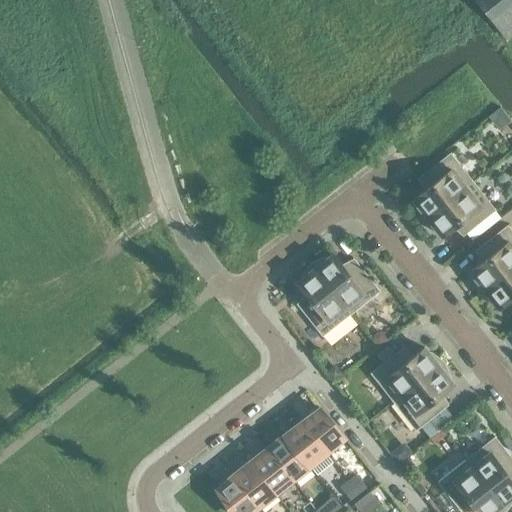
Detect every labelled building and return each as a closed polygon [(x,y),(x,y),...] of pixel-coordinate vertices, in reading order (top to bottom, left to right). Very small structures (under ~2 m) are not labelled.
[(233,0),(253,22),(269,8),(276,16),(294,0),(233,0)] [(335,0),(346,13),(361,0),(335,0)] [(511,0),(475,0),(495,25),(511,11),(511,0)] [(423,221),(472,181),(451,154),(453,152),(452,151),(416,180),(417,181),(422,177),(429,186),(413,199),(418,205),(416,206),(423,221)] [(465,231),(461,234),(460,236),(461,237),(497,208),(496,207),(494,208),(472,181),(423,221),(435,230),(437,229),(442,235),(458,222),(465,231)] [(473,279),(480,293),(511,267),(511,231),(508,226),(510,224),(509,223),(473,252),(474,253),(479,249),(486,258),(470,271),(475,277),(473,279)] [(351,313),(378,291),(380,294),(381,293),(352,256),(351,257),(355,263),(346,270),(333,253),(327,258),(325,257),(311,263),(351,313)] [(301,306),(298,302),(296,300),(295,301),(324,337),(325,337),(323,334),(351,313),(311,263),(302,276),(303,277),(296,282),(310,299),(301,306)] [(511,297),(511,267),(480,293),(492,302),(494,301),(499,308),(511,297)] [(388,344),(374,356),(381,365),(396,353),(388,344)] [(424,347),(413,355),(407,360),(401,351),(406,347),(405,346),(396,353),(381,365),(369,375),(369,376),(372,374),(393,401),(443,362),(431,352),(429,353),(424,347)] [(443,362),(393,401),(415,428),(413,430),(413,431),(450,402),(449,401),(444,406),(437,397),(453,384),(448,377),(449,376),(443,362)] [(334,364),(325,372),(333,382),(343,374),(334,364)] [(301,419),(326,450),(344,436),(319,405),(301,419)] [(301,419),(284,433),(309,464),(326,450),(301,419)] [(267,446),(292,477),(309,464),(284,433),(267,446)] [(493,438),(466,459),(506,509),(511,500),(511,479),(507,473),(511,469),(511,458),(493,435),(492,435),(493,438)] [(404,442),(389,454),(397,464),(398,464),(408,456),(413,453),(404,442)] [(267,446),(250,459),(275,491),(292,477),(267,446)] [(408,456),(398,464),(414,485),(419,481),(421,479),(413,469),(416,466),(408,456)] [(234,473),(258,504),(275,491),(250,459),(234,473)] [(498,511),(506,509),(466,459),(439,481),(437,478),(436,479),(462,511),(463,511),(462,509),(471,502),(478,511),(498,511)] [(348,479),(358,491),(366,485),(356,472),(348,479)] [(248,511),(258,504),(234,473),(216,486),(236,511),(248,511)] [(358,491),(348,479),(341,485),(350,497),(358,491)] [(362,496),(372,508),(380,502),(370,490),(362,496)] [(362,511),(367,511),(372,508),(362,496),(354,502),(362,511)] [(332,511),(324,502),(316,508),(319,511),(332,511)]
